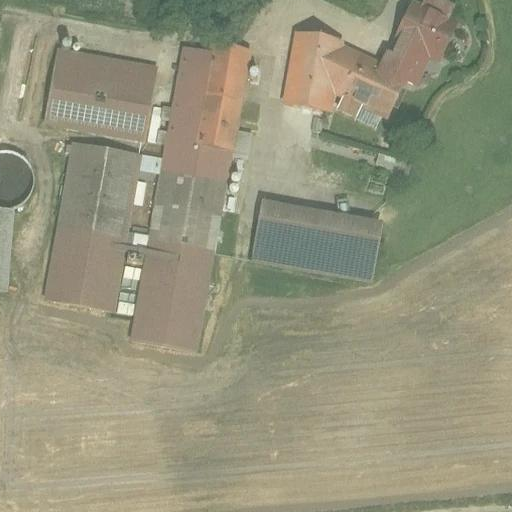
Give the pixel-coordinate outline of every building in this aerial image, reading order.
[(403,37),(396,53),(416,62),(408,80),(420,86),(433,58),(443,63),(462,21),(454,18),(461,3),(454,0),(425,0),(424,3),(417,0),(414,0),(399,35),(403,37)] [(348,39),(299,30),(285,104),(335,113),(337,100),(388,123),(408,80),(416,62),(396,53),(391,50),(386,60),(348,43),(348,39)] [(213,50),(186,45),(175,107),(155,104),(162,66),(60,47),(46,125),(148,144),(146,154),(76,141),(46,301),(115,314),(142,169),(166,173),(135,339),(199,351),(235,155),(252,158),(256,136),(240,133),(249,85),(272,90),(279,56),(214,43),(213,50)] [(28,158),(20,152),(11,150),(1,151),(0,150),(0,204),(3,206),(12,206),(20,203),(28,198),(33,191),(36,183),(36,174),(33,165),(28,158)] [(386,221),(265,199),(254,263),(375,284),(386,221)] [(18,209),(0,207),(0,290),(11,292),(18,209)]
